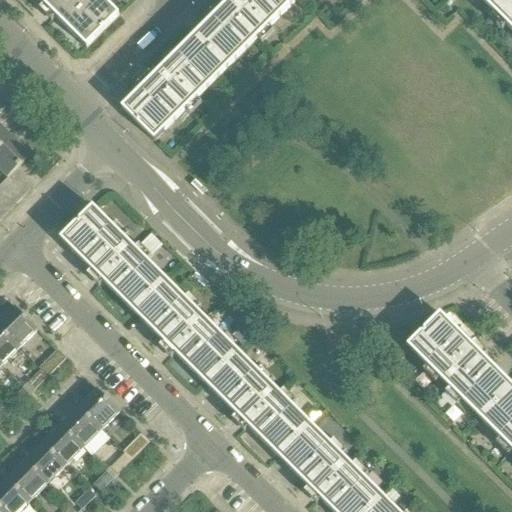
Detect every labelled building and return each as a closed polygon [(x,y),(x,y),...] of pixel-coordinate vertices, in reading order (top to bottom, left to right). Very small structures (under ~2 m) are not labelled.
[(36,0),(86,49),(119,17),(102,0),(36,0)] [(231,0),(194,37),(179,52),(121,110),(154,143),(227,70),(297,0),(231,0)] [(511,0),(479,0),(511,32),(511,0)] [(0,150),(12,139),(0,127),(0,150)] [(0,150),(0,173),(7,180),(15,173),(23,164),(30,157),(12,139),(0,150)] [(23,164),(15,173),(32,190),(40,181),(23,164)] [(15,173),(7,180),(6,181),(23,198),(32,190),(15,173)] [(6,181),(0,187),(0,191),(15,207),(23,198),(6,181)] [(0,191),(0,208),(6,215),(15,207),(0,191)] [(60,241),(331,511),(396,511),(93,208),(60,241)] [(15,309),(0,323),(0,330),(19,350),(38,332),(15,309)] [(407,348),(511,453),(511,387),(440,315),(407,348)] [(0,330),(0,366),(1,368),(19,350),(0,330)] [(57,352),(39,370),(41,371),(47,378),(66,360),(57,352)] [(27,385),(34,392),(47,378),(41,371),(27,385)] [(9,403),(15,410),(16,410),(30,396),(23,389),(9,403)] [(97,391),(79,409),(101,432),(120,414),(97,391)] [(0,412),(0,425),(12,414),(5,407),(0,412)] [(79,409),(61,427),(84,450),(101,432),(79,409)] [(61,427),(43,445),(66,468),(84,450),(61,427)] [(124,455),(131,462),(149,444),(141,435),(123,454),(124,455)] [(43,445),(25,463),(48,486),(66,468),(43,445)] [(110,469),(117,475),(117,476),(131,462),(124,455),(110,469)] [(25,463),(7,481),(30,503),(48,486),(25,463)] [(93,487),(99,493),(100,493),(113,480),(106,473),(93,487)] [(7,481),(0,488),(0,507),(4,511),(21,511),(30,503),(7,481)] [(75,504),(82,511),(95,497),(89,491),(75,504)]
